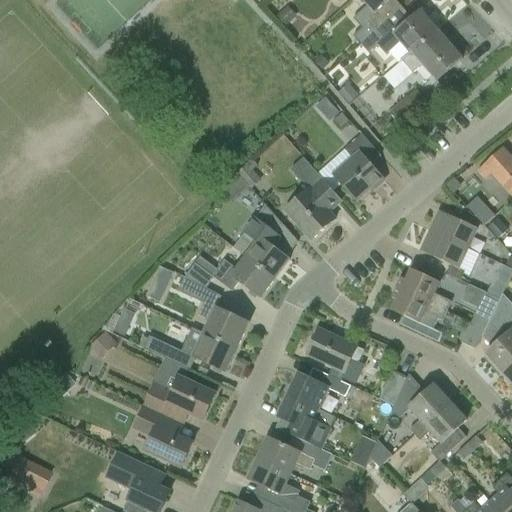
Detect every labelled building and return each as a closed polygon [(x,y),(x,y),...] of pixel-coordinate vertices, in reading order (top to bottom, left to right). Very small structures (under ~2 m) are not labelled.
[(352,37),(360,46),(400,9),(392,0),(360,0),(367,7),(354,19),(362,28),(352,37)] [(276,18),(285,28),(297,17),(288,7),(276,18)] [(385,55),(398,43),(410,54),(436,31),(420,13),(420,12),(410,20),(400,9),(360,46),(368,54),(376,46),(385,55)] [(436,31),(410,54),(401,62),(412,75),(422,66),(436,82),(462,60),(461,59),(460,60),(437,33),(438,33),(436,31)] [(322,57),(314,64),(320,71),(328,64),(322,57)] [(349,106),(359,98),(349,85),(339,93),(349,106)] [(391,112),(401,124),(426,104),(416,92),(391,112)] [(325,98),(317,106),(330,121),(339,112),(325,98)] [(340,130),(348,123),(342,115),(334,122),(340,130)] [(334,177),(343,187),(356,203),(382,180),(370,167),(380,157),(362,136),(344,151),(352,161),(334,177)] [(490,176),(502,188),(511,199),(511,161),(502,150),(478,173),(485,181),(490,176)] [(247,187),(250,190),(260,182),(251,171),(257,166),(252,160),(236,174),(237,175),(247,187)] [(229,183),(228,184),(229,186),(238,195),(247,187),(237,175),(229,183)] [(453,179),(445,186),(447,189),(453,195),(460,187),(455,182),(453,179)] [(285,213),(298,227),(311,242),(335,221),(328,214),(340,203),(322,182),(310,193),(309,191),(285,213)] [(254,247),(244,259),(274,281),(289,261),(268,245),(275,236),(282,226),(264,206),(241,237),(254,247)] [(429,233),(468,251),(480,226),(468,214),(463,224),(439,213),(429,233)] [(496,220),(487,228),(498,239),(507,231),(496,220)] [(446,276),(460,283),(464,273),(459,271),(468,251),(429,233),(420,253),(450,267),(446,276)] [(260,300),(274,281),(244,259),(235,271),(222,261),(210,277),(213,279),(232,293),(239,284),(260,300)] [(205,289),(205,290),(213,279),(210,277),(195,265),(184,279),(205,289)] [(510,281),(511,276),(511,272),(505,269),(500,267),(496,275),(510,281)] [(159,269),(152,283),(165,289),(172,275),(159,269)] [(439,285),(429,280),(411,272),(406,283),(401,281),(397,290),(447,313),(451,303),(434,295),(439,285)] [(184,279),(178,293),(199,303),(206,290),(205,290),(205,289),(184,279)] [(502,296),(489,289),(486,295),(499,302),(502,296)] [(446,313),(397,290),(393,299),(398,301),(392,312),(433,331),(438,321),(442,323),(446,313)] [(484,295),(470,324),(485,331),(499,302),(486,295),(484,295)] [(501,373),(511,363),(511,306),(502,296),(499,302),(485,331),(482,339),(492,350),(485,357),(501,373)] [(248,325),(230,317),(205,303),(198,317),(210,323),(204,334),(204,335),(237,350),(248,325)] [(118,321),(113,332),(124,337),(129,326),(118,321)] [(477,347),(482,339),(485,331),(470,324),(469,326),(461,344),(474,351),(477,347)] [(204,335),(204,334),(192,329),(187,341),(181,352),(207,366),(225,374),(237,350),(204,335)] [(364,352),(318,331),(306,357),(344,374),(350,363),(357,366),(364,352)] [(105,334),(90,348),(100,359),(115,345),(105,334)] [(168,362),(174,350),(149,338),(143,350),(168,362)] [(511,363),(501,373),(511,385),(511,363)] [(392,374),(379,401),(393,408),(406,381),(392,374)] [(63,375),(54,383),(63,394),(73,386),(63,375)] [(298,375),(288,397),(318,411),(327,391),(345,399),(350,388),(331,379),(326,389),(307,380),(298,375)] [(425,395),(408,376),(392,412),(399,420),(410,410),(420,421),(409,431),(414,437),(450,404),(434,387),(425,395)] [(215,396),(197,388),(179,379),(173,391),(168,389),(166,394),(153,389),(144,407),(173,421),(178,410),(203,422),(215,396)] [(288,397),(277,419),(280,420),(295,427),(290,436),(294,438),(293,439),(320,451),(331,430),(330,429),(334,419),(318,411),(288,397)] [(450,404),(414,437),(420,443),(430,433),(441,445),(430,455),(438,464),(439,463),(451,452),(466,439),(458,430),(466,422),(450,404)] [(168,433),(172,422),(144,408),(133,430),(151,439),(145,453),(181,470),(192,445),(168,433)] [(21,412),(5,425),(16,439),(29,428),(24,421),(27,419),(21,412)] [(467,446),(473,453),(482,444),(476,438),(467,446)] [(295,465),(308,471),(310,467),(324,473),(332,457),(320,451),(293,439),(288,449),(268,440),(258,461),(290,476),(295,465)] [(370,457),(369,459),(378,469),(391,457),(377,442),(376,445),(370,457)] [(467,446),(457,455),(463,461),(473,453),(467,446)] [(356,451),(351,463),(365,470),(369,459),(370,457),(356,451)] [(165,476),(146,467),(118,454),(106,479),(133,491),(128,503),(140,509),(147,511),(160,511),(170,494),(159,489),(165,476)] [(35,497),(42,482),(46,472),(17,457),(5,483),(18,489),(35,497)] [(286,487),(290,476),(258,461),(248,481),(266,490),(269,491),(264,502),(281,510),(285,511),(306,511),(310,504),(297,498),(300,493),(286,487)] [(446,469),(439,463),(438,464),(431,471),(437,477),(446,469)] [(437,477),(431,471),(421,480),(427,487),(437,477)] [(511,480),(507,475),(499,482),(511,496),(511,480)] [(498,496),(490,504),(497,511),(511,511),(511,496),(499,482),(492,489),(498,496)] [(233,511),(280,511),(281,510),(264,502),(254,497),(249,508),(238,503),(233,511)]
